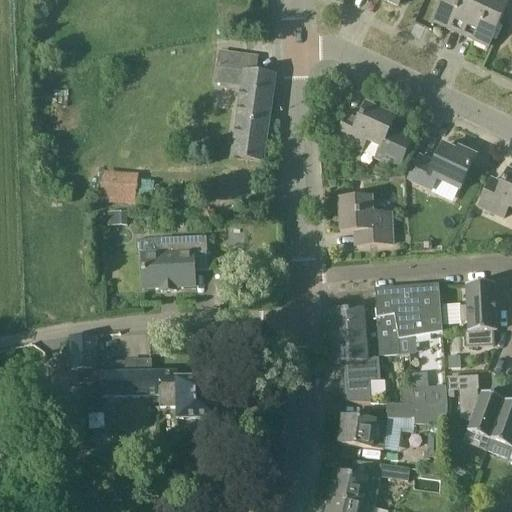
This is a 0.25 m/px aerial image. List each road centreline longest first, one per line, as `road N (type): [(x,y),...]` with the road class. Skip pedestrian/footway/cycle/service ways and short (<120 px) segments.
road 1 (unclassified): [(0,345),(114,320),(305,320)]
road 2 (residential): [(511,132),(342,52),(297,47)]
road 3 (tertiary): [(304,277),(297,47)]
road 4 (residential): [(304,277),(488,263),(511,272)]
road 5 (tertiary): [(285,511),(303,399),(305,320)]
